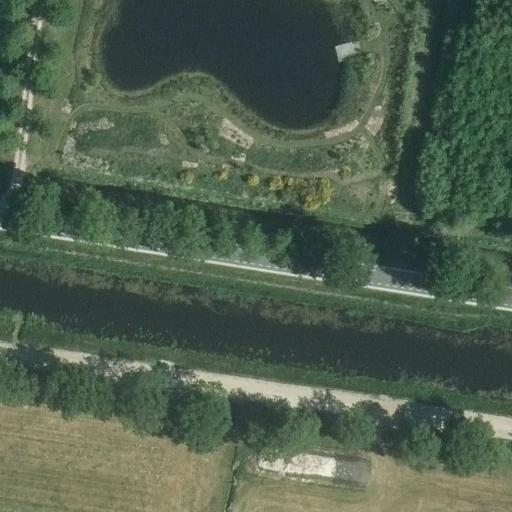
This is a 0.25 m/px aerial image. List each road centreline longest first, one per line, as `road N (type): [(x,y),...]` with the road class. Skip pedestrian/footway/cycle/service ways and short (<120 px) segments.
road 1 (tertiary): [(511,299),(0,216)]
road 2 (track): [(511,432),(0,351)]
